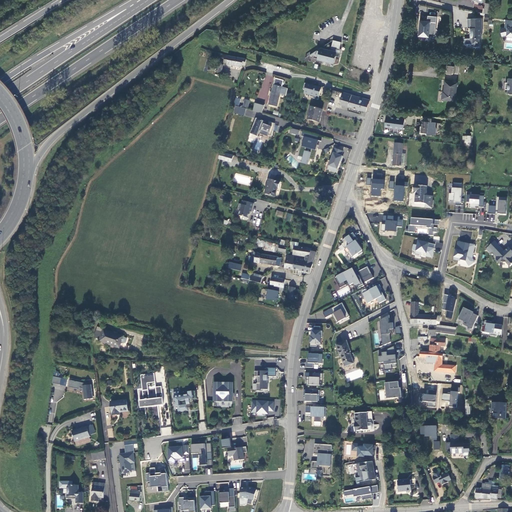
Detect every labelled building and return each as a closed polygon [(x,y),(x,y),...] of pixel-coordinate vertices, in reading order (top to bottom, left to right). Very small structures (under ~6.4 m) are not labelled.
[(420,21),(419,36),(428,37),(429,34),(435,35),(437,17),(428,16),(427,22),(420,21)] [(472,40),(472,45),(479,45),(479,40),(481,40),(481,34),(482,34),(482,20),(468,20),(468,29),(471,29),(471,35),(470,35),(470,40),(472,40)] [(511,20),(505,21),(505,29),(500,30),(502,37),(506,36),(507,36),(507,37),(511,36),(511,20)] [(328,51),(318,49),(308,56),(316,58),(316,59),(329,63),(329,61),(333,62),(334,57),(332,56),(333,53),(338,54),(339,50),(338,49),(339,43),(331,41),(328,51)] [(241,66),(243,66),(245,60),(227,58),(227,57),(221,56),(221,58),(223,59),(223,63),(226,64),(226,65),(240,67),(241,66)] [(220,73),(222,66),(213,64),(211,71),(220,73)] [(283,82),(274,80),(273,84),(273,87),(272,87),(268,107),(276,109),(279,96),(285,97),(286,90),(280,89),(281,86),(282,86),(283,82)] [(457,83),(447,82),(445,94),(444,94),(443,100),(456,101),(457,83)] [(304,91),(303,94),(309,96),(309,98),(312,98),(312,99),(317,101),(320,91),(315,89),(316,87),(304,84),(302,90),(304,91)] [(339,107),(364,113),(368,102),(342,95),(339,107)] [(264,107),(261,106),(255,104),(253,112),(262,115),(264,107)] [(239,108),(237,116),(243,117),(245,110),(239,108)] [(318,124),(322,111),(310,108),(307,120),(318,124)] [(435,125),(435,122),(431,121),(431,118),(434,118),(434,117),(423,115),(422,126),(421,131),(426,132),(426,133),(434,134),(435,132),(436,128),(435,125)] [(263,122),(255,119),(249,135),(257,138),(260,130),(261,131),(266,132),(265,136),(268,137),(271,138),(274,125),(268,123),(266,129),(261,127),(263,122)] [(315,141),(302,137),(297,157),(303,158),(302,162),(307,163),(308,160),(314,161),(317,149),(316,149),(314,148),(315,141)] [(402,153),(402,144),(395,144),(392,165),(401,166),(402,153)] [(334,150),(332,154),(333,155),(329,168),(332,169),(331,172),(337,174),(342,158),(341,157),(343,153),(334,150)] [(231,157),(218,153),(217,158),(220,159),(220,160),(229,163),(231,157)] [(270,180),(266,194),(277,197),(279,188),(281,188),(282,183),(270,180)] [(373,180),(372,196),(381,197),(381,189),(384,190),(385,180),(373,180)] [(396,186),(395,201),(404,202),(405,187),(408,187),(408,182),(399,182),(399,186),(396,186)] [(429,185),(416,184),(416,189),(416,192),(418,192),(417,201),(428,202),(427,206),(434,207),(435,195),(431,194),(431,193),(428,192),(429,185)] [(451,193),(449,192),(448,202),(461,203),(463,188),(451,187),(451,193)] [(484,195),(466,194),(466,202),(469,202),(469,207),(484,207),(484,195)] [(497,197),(496,213),(506,214),(507,198),(497,197)] [(241,206),(239,205),(237,210),(240,211),(238,217),(243,218),(243,220),(248,221),(249,216),(250,213),(251,214),(253,205),(242,202),(241,206)] [(400,217),(384,215),(383,221),(387,221),(387,224),(382,224),(382,231),(386,231),(386,230),(397,231),(398,226),(402,227),(403,220),(400,219),(400,217)] [(409,224),(409,232),(416,232),(416,227),(430,228),(429,235),(434,235),(434,232),(438,232),(438,228),(435,227),(435,224),(439,225),(440,220),(412,218),(411,225),(409,224)] [(357,239),(353,233),(342,240),(344,243),(341,244),(342,245),(344,249),(347,247),(350,251),(347,253),(352,258),(358,253),(359,255),(362,253),(361,251),(362,250),(361,249),(362,248),(359,244),(358,244),(355,241),(356,240),(357,239)] [(270,252),(271,244),(261,241),(260,247),(265,249),(264,250),(270,252)] [(426,256),(433,257),(436,244),(419,241),(418,245),(414,244),(413,250),(417,251),(416,253),(422,254),(423,252),(427,253),(426,256)] [(503,248),(496,241),(489,246),(493,251),(498,256),(497,256),(497,259),(501,263),(502,262),(507,262),(511,266),(511,264),(511,258),(511,256),(511,249),(510,247),(505,252),(502,252),(503,248)] [(456,250),(454,260),(459,261),(459,258),(461,259),(461,260),(466,261),(470,266),(475,262),(473,258),(476,245),(459,242),(457,250),(456,250)] [(293,256),(305,257),(309,257),(311,252),(311,250),(298,248),(294,247),(294,250),(293,256)] [(309,257),(306,273),(310,274),(313,264),(317,253),(311,252),(309,257)] [(254,262),(275,267),(276,267),(277,258),(273,257),(260,255),(257,254),(257,258),(255,257),(254,262)] [(286,256),(284,269),(292,271),(293,261),(292,261),(293,257),(286,256)] [(302,272),(306,273),(309,257),(305,257),(304,261),(301,260),(301,259),(293,257),(292,261),(293,261),(300,263),(298,272),(298,275),(301,276),(302,272)] [(240,270),(242,264),(229,262),(227,268),(240,270)] [(366,267),(358,272),(361,279),(370,274),(366,267)] [(361,279),(364,283),(372,278),(366,267),(370,274),(361,279)] [(346,280),(349,285),(353,283),(355,288),(357,287),(357,289),(363,286),(357,275),(356,276),(354,272),(353,272),(351,269),(333,278),(339,289),(345,286),(343,282),(346,280)] [(278,279),(271,278),(270,284),(270,285),(274,286),(274,287),(277,288),(276,293),(282,294),(283,289),(285,281),(278,279)] [(366,304),(376,299),(378,304),(385,300),(381,293),(379,294),(378,291),(379,290),(381,289),(378,285),(361,294),(366,304)] [(292,301),(295,290),(288,288),(286,300),(292,301)] [(448,310),(447,317),(453,318),(457,298),(454,298),(455,297),(450,296),(450,294),(445,293),(444,301),(445,301),(443,308),(448,310)] [(411,323),(419,323),(419,314),(419,302),(412,301),(411,323)] [(322,314),(325,319),(331,315),(336,324),(349,317),(341,303),(322,314)] [(463,323),(473,328),(479,315),(474,313),(474,311),(465,307),(459,318),(465,320),(463,323)] [(441,322),(441,316),(439,316),(419,314),(419,323),(435,324),(441,322)] [(387,316),(379,320),(380,329),(382,329),(383,334),(381,334),(381,341),(388,340),(387,334),(389,334),(393,333),(392,323),(389,323),(388,323),(387,316)] [(493,321),(487,320),(486,325),(484,325),(483,331),(492,333),(492,335),(498,336),(498,334),(503,335),(504,325),(497,324),(493,324),(493,321)] [(438,325),(437,330),(437,332),(456,335),(457,327),(438,325)] [(123,337),(104,330),(103,332),(102,335),(101,338),(100,341),(118,347),(119,342),(121,342),(123,337)] [(320,346),(320,338),(321,338),(321,332),(319,332),(313,331),(311,331),(311,337),(310,337),(309,337),(309,347),(316,347),(316,346),(320,346)] [(388,340),(381,341),(382,346),(390,342),(389,334),(387,334),(388,340)] [(446,346),(447,340),(432,338),(431,350),(436,352),(440,353),(441,346),(446,346)] [(347,340),(335,344),(339,355),(340,355),(344,366),(353,363),(350,352),(351,352),(347,340)] [(382,356),(378,357),(378,363),(383,362),(384,371),(392,370),(392,368),(396,367),(395,364),(394,355),(393,346),(381,352),(382,356)] [(451,373),(452,366),(442,365),(444,354),(439,353),(421,351),(420,356),(426,357),(426,358),(436,359),(434,371),(451,373)] [(307,363),(305,363),(305,368),(312,368),(312,364),(321,364),(321,355),(307,354),(307,363)] [(276,368),(267,368),(266,371),(255,371),(255,376),(257,376),(257,380),(258,380),(258,383),(257,383),(257,390),(264,391),(264,389),(268,389),(268,379),(267,379),(267,376),(276,376),(276,368)] [(305,373),(305,377),(306,378),(308,378),(308,380),(306,380),(306,385),(319,386),(319,379),(322,379),(322,374),(305,373)] [(167,406),(165,387),(160,387),(158,374),(145,375),(146,384),(148,384),(149,391),(146,391),(147,400),(143,401),(144,408),(167,406)] [(85,389),(86,400),(95,399),(93,385),(88,386),(88,384),(72,381),(70,387),(81,390),(82,388),(85,389)] [(398,382),(385,383),(386,399),(402,397),(401,388),(399,388),(398,382)] [(233,383),(214,383),(214,401),(233,402),(233,383)] [(442,393),(442,400),(449,400),(449,407),(457,407),(458,393),(462,394),(463,386),(458,386),(458,391),(450,391),(450,394),(442,393)] [(179,395),(174,396),(176,406),(179,405),(179,410),(188,409),(188,407),(195,406),(194,402),(190,402),(190,399),(197,398),(196,390),(188,391),(189,394),(179,395)] [(315,403),(316,400),(319,400),(319,391),(303,391),(303,396),(304,396),(304,398),(303,398),(303,402),(308,402),(315,403)] [(419,406),(435,407),(436,395),(420,393),(419,406)] [(127,400),(112,402),(113,415),(118,415),(118,412),(128,411),(127,400)] [(274,411),(274,401),(251,400),(251,413),(268,414),(268,411),(274,411)] [(507,418),(508,403),(493,402),(493,408),(495,408),(494,417),(507,418)] [(310,414),(310,417),(314,417),(314,422),(320,423),(321,417),(325,418),(326,408),(305,407),(305,414),(310,414)] [(366,423),(366,412),(354,412),(354,423),(352,423),(352,429),(366,430),(366,423)] [(420,435),(432,436),(432,440),(437,440),(437,426),(420,425),(420,435)] [(87,426),(72,431),(75,441),(90,436),(87,426)] [(459,435),(452,435),(452,453),(464,453),(464,455),(470,455),(464,452),(465,445),(464,445),(464,442),(460,442),(459,435)] [(231,447),(230,439),(221,440),(222,448),(228,448),(229,456),(234,456),(234,461),(244,460),(243,453),(247,453),(246,447),(235,448),(235,446),(231,447)] [(134,452),(133,444),(125,445),(126,453),(119,454),(122,474),(132,473),(131,463),(135,463),(134,452)] [(323,470),(323,476),(330,477),(331,455),(328,455),(328,451),(332,452),(332,445),(314,444),(314,454),(318,455),(320,455),(320,459),(318,458),(317,462),(312,462),(312,469),(323,470)] [(172,463),(178,463),(178,461),(183,461),(183,463),(188,462),(188,456),(186,457),(185,447),(171,448),(172,463)] [(104,451),(91,454),(92,460),(93,461),(105,459),(104,451)] [(375,479),(372,461),(356,464),(358,477),(355,478),(356,483),(375,479)] [(147,492),(168,491),(167,470),(155,471),(155,468),(149,468),(150,472),(146,473),(147,492)] [(452,479),(449,472),(442,476),(439,470),(434,472),(435,476),(433,477),(436,483),(441,481),(443,485),(449,482),(449,481),(452,479)] [(409,478),(397,480),(398,491),(411,489),(409,478)] [(105,483),(93,482),(90,501),(98,501),(99,498),(104,498),(105,483)] [(485,483),(482,483),(481,488),(476,488),(475,497),(497,499),(497,497),(498,488),(497,488),(498,485),(491,485),(491,484),(485,483)] [(72,484),(66,484),(66,488),(67,488),(67,494),(66,494),(66,498),(76,498),(76,503),(83,503),(83,492),(78,492),(78,485),(72,485),(72,484)] [(343,490),(345,502),(372,499),(372,493),(379,492),(378,485),(343,490)] [(137,491),(137,488),(131,487),(130,500),(139,501),(140,492),(137,491)] [(229,488),(229,492),(218,492),(219,507),(229,507),(229,511),(235,511),(234,488),(229,488)] [(251,489),(243,489),(243,499),(248,499),(256,501),(259,491),(251,489)] [(214,511),(214,506),(217,506),(217,492),(208,492),(208,497),(208,498),(206,498),(202,498),(202,505),(203,505),(204,510),(209,510),(209,511),(214,511)] [(181,498),(182,506),(183,506),(184,511),(187,511),(186,511),(197,511),(197,499),(191,499),(191,501),(188,501),(188,499),(188,498),(181,498)]
